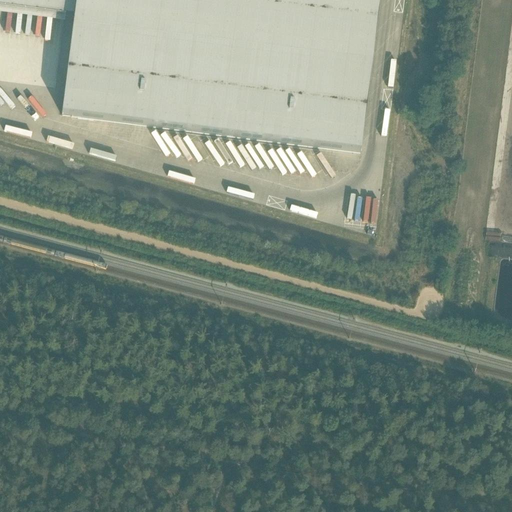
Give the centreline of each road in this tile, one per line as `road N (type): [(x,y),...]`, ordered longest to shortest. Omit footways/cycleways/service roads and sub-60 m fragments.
road 1 (track): [(0,260),(511,396)]
road 2 (track): [(229,460),(511,506)]
road 3 (track): [(229,460),(0,418)]
